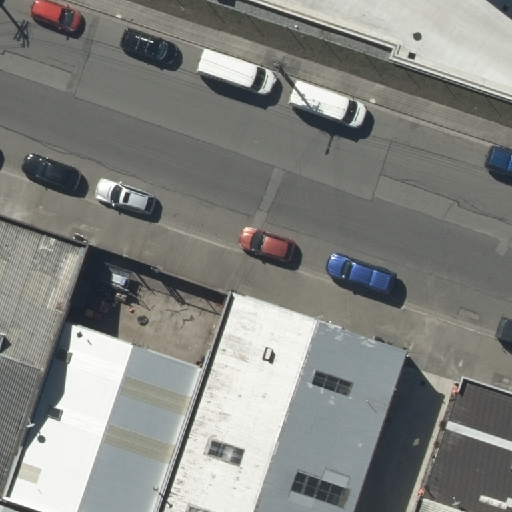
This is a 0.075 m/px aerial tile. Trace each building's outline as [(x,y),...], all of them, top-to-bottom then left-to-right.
[(0,492),(5,494),(63,328),(85,265),(0,235),(0,492)] [(207,378),(162,511),(353,511),(408,355),(236,296),(207,378)] [(5,494),(58,511),(162,511),(207,378),(63,328),(5,494)] [(418,502),(448,511),(511,511),(511,390),(462,374),(418,502)] [(58,511),(5,494),(0,492),(0,511),(58,511)] [(448,511),(418,502),(414,511),(448,511)]
